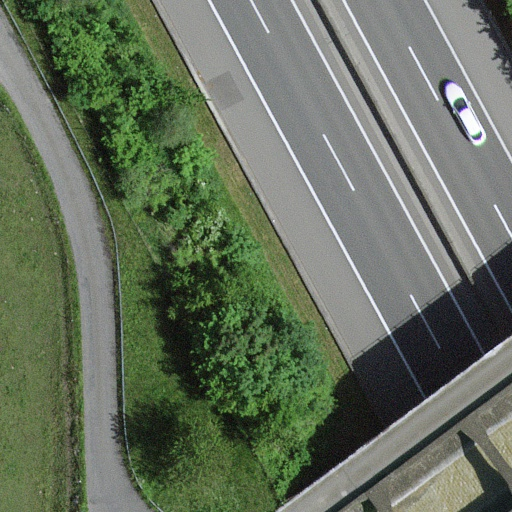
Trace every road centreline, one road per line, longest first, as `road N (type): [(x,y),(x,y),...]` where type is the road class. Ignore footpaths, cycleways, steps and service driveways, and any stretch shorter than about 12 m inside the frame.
road 1 (motorway): [(253,0),(511,477)]
road 2 (unclassified): [(0,24),(91,243),(116,511)]
road 3 (motorway): [(511,235),(386,0)]
road 4 (unclassified): [(306,511),(511,358)]
